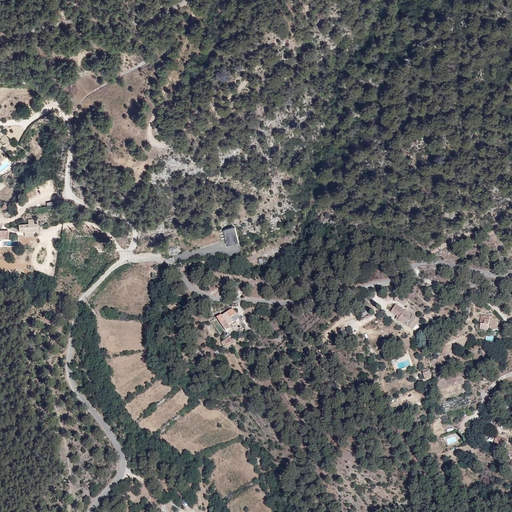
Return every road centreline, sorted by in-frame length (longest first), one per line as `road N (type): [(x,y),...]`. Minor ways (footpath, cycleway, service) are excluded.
road 1 (unclassified): [(414,264),(296,301),(205,295),(149,255),(106,273),(78,312),(65,367),(127,470),(92,511)]
road 2 (track): [(191,0),(191,32),(151,105),(152,141),(171,143),(245,82)]
road 3 (track): [(67,511),(70,459),(51,371),(58,339),(72,332)]
